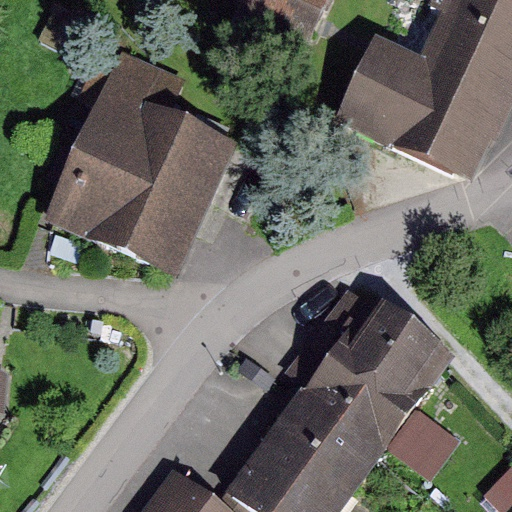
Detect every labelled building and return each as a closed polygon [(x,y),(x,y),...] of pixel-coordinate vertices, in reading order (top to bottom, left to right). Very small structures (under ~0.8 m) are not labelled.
[(339,1),(337,0),(245,0),(235,23),(311,59),(339,1)] [(511,0),(455,0),(421,74),(377,54),(337,139),(473,203),(511,119),(511,0)] [(188,89),(123,62),(47,239),(181,296),(238,163),(169,133),(188,89)] [(457,373),(375,312),(370,318),(353,305),(300,376),(320,391),(231,509),(234,511),(352,511),(391,461),(421,421),(457,373)] [(0,383),(0,424),(8,425),(11,385),(0,383)] [(461,452),(421,421),(391,461),(431,492),(461,452)] [(215,511),(175,482),(152,511),(215,511)]
